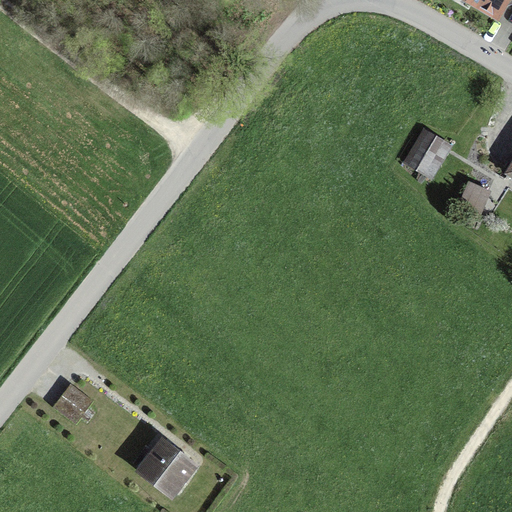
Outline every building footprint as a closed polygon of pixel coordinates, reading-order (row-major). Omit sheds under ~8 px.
[(511,0),(453,0),(487,20),(498,0),(511,0)] [(445,152),(424,140),(406,173),(428,184),(445,152)] [(511,156),(496,182),(511,192),(511,156)] [(483,198),(463,189),(454,209),(474,218),(483,198)] [(89,403),(68,389),(55,408),(76,422),(89,403)] [(154,442),(125,477),(154,502),(184,466),(154,442)]
